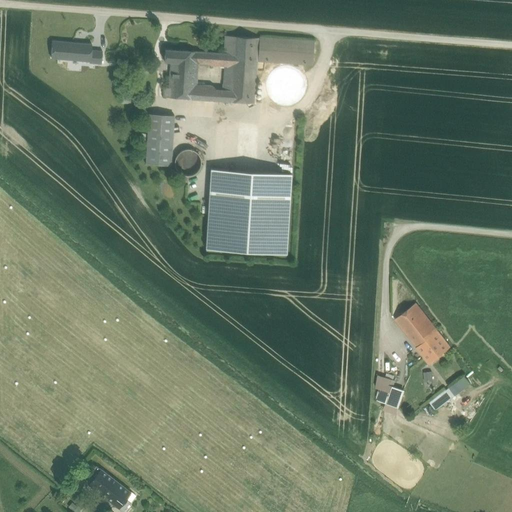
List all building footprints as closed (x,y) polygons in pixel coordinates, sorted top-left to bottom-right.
[(228,101),(232,36),(225,35),(224,53),(211,52),(210,65),(224,66),(222,90),(222,100),(228,101)] [(256,60),(257,38),(232,36),(228,101),(253,103),(256,60)] [(314,41),(257,38),(256,60),(313,64),(314,41)] [(92,48),(92,42),(52,40),(51,59),(102,61),(103,48),(92,48)] [(211,52),(165,49),(164,62),(171,62),(170,70),(197,72),(198,65),(209,66),(210,65),(211,52)] [(197,72),(170,70),(169,88),(168,97),(214,100),(215,89),(211,86),(196,84),(197,72)] [(174,115),(148,114),(145,164),(171,165),(174,115)] [(175,172),(197,174),(199,151),(177,149),(175,172)] [(288,172),(208,169),(204,244),(282,247),(288,172)] [(427,319),(415,305),(396,319),(407,333),(427,319)] [(418,347),(437,332),(427,319),(407,333),(418,347)] [(437,332),(418,347),(429,362),(448,347),(437,332)] [(429,402),(435,410),(471,383),(465,375),(429,402)] [(379,399),(400,406),(406,389),(395,385),(396,379),(387,377),(379,399)] [(99,468),(88,483),(124,511),(127,511),(138,499),(99,468)]
